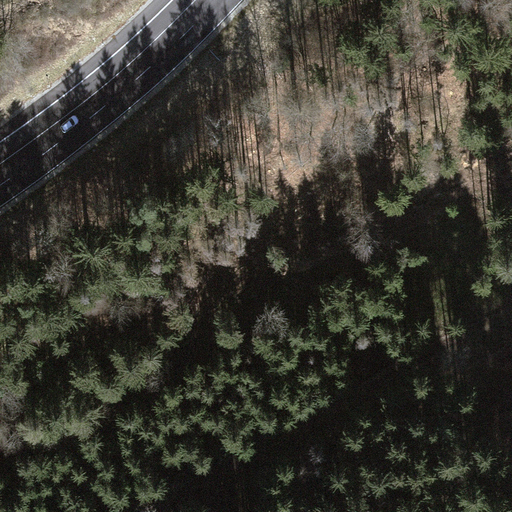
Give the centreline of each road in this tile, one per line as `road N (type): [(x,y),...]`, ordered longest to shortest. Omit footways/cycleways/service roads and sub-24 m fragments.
road 1 (track): [(84,511),(511,317)]
road 2 (primary): [(209,0),(117,87),(0,174)]
